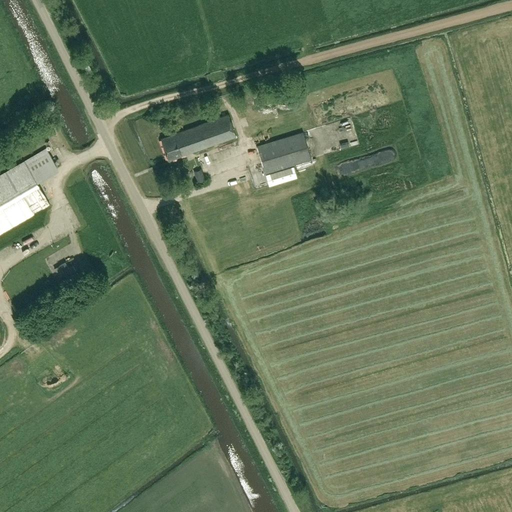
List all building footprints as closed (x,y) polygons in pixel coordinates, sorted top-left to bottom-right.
[(93,71),(89,64),(84,67),(88,73),(93,71)] [(316,124),(384,105),(379,89),(312,108),(316,124)] [(236,138),(235,137),(237,136),(229,114),(160,139),(168,160),(232,138),(232,140),(236,138)] [(284,138),(257,146),(265,173),(311,159),(303,132),(300,133),(284,138)] [(223,155),(233,152),(231,146),(222,149),(223,155)] [(34,178),(56,165),(46,148),(21,162),(0,174),(0,232),(33,213),(49,204),(34,178)] [(202,160),(205,168),(210,167),(207,158),(202,160)] [(203,173),(195,176),(198,183),(205,180),(203,173)] [(69,283),(79,277),(73,265),(69,267),(65,262),(54,269),(59,278),(64,275),(69,283)]
